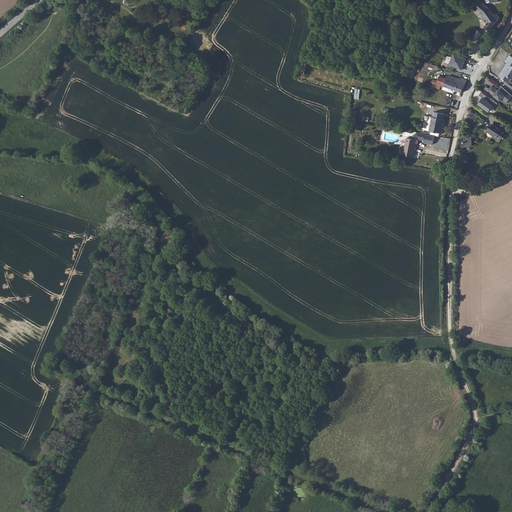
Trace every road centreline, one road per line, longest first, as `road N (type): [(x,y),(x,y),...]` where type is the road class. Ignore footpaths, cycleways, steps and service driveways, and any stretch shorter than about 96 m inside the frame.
road 1 (track): [(427,511),(477,419),(455,363),(450,194)]
road 2 (unclassified): [(450,194),(462,97),(511,17)]
